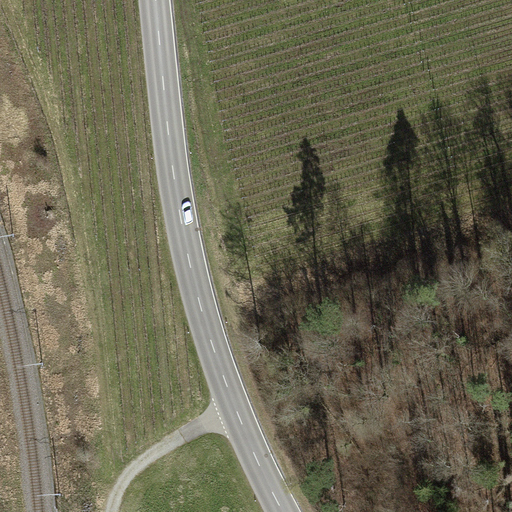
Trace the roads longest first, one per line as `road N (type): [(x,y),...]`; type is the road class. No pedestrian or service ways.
road 1 (tertiary): [(156,0),(187,251),(221,367),(284,511)]
road 2 (track): [(237,410),(149,458),(128,477),(112,511)]
